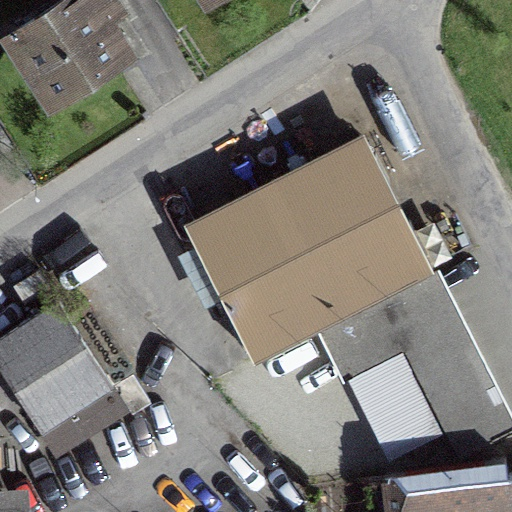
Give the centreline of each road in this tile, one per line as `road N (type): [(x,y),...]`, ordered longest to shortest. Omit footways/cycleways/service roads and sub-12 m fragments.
road 1 (residential): [(0,242),(373,0)]
road 2 (unclassified): [(511,245),(398,0)]
